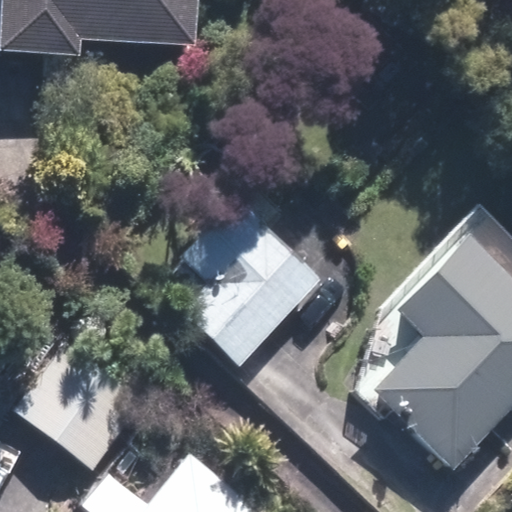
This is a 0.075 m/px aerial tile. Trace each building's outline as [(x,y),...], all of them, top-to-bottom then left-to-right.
[(187,0),(0,0),(0,53),(65,56),(65,41),(185,46),(187,0)] [(223,199),(166,259),(195,286),(169,315),(227,369),(311,281),(223,199)] [(357,392),(439,471),(511,395),(511,288),(456,236),(384,312),(411,337),(357,392)] [(3,414),(84,475),(135,406),(53,346),(3,414)] [(245,511),(179,456),(160,479),(131,511),(245,511)]
